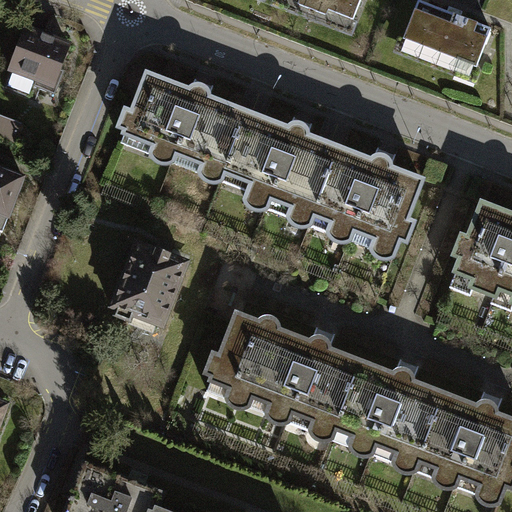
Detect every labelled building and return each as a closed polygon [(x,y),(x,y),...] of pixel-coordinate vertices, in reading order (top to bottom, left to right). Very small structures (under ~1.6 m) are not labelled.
[(354,21),(361,0),(271,0),(334,24),(338,15),(354,21)] [(416,7),(400,50),(457,71),(460,63),(476,69),(491,29),(427,5),(425,11),(416,7)] [(26,29),(10,69),(37,80),(34,86),(54,94),(63,70),(59,69),(68,46),(26,29)] [(126,132),(124,135),(154,147),(151,154),(153,160),(158,164),(167,165),(171,163),(175,156),(203,165),(200,173),(202,179),(209,183),(216,183),(221,181),(224,174),(247,115),(207,99),(207,95),(205,92),(201,89),(197,88),(193,90),(190,93),(147,76),(131,115),(125,113),(119,129),(126,132)] [(247,115),(224,174),(253,185),(246,199),(248,206),(254,211),(261,211),(268,207),(271,199),(293,208),(290,217),(292,223),(297,227),(304,227),(311,225),(314,217),(339,150),(307,137),(306,133),(304,130),(301,127),(296,127),(292,128),(289,131),(247,115)] [(0,120),(0,135),(14,141),(19,128),(0,120)] [(339,150),(314,217),(333,224),(330,231),(332,237),(338,242),(345,243),(351,239),(373,248),(376,255),(381,258),(388,259),(394,256),(400,241),(406,243),(413,224),(407,221),(422,182),(390,169),(390,165),(388,162),(384,159),(380,158),(376,160),(373,163),(339,150)] [(0,170),(0,231),(1,232),(22,179),(0,170)] [(511,217),(481,206),(467,241),(461,238),(454,257),(460,259),(455,272),(474,280),(471,288),(495,297),(498,289),(511,294),(511,217)] [(185,264),(138,246),(114,307),(117,308),(114,316),(129,322),(133,313),(161,325),(185,264)] [(248,408),(251,398),(271,404),(268,413),(270,419),(276,424),(283,425),(290,421),(293,413),(315,421),(311,430),(314,437),(319,440),(326,441),(333,438),(336,429),(361,364),(328,351),(328,347),(326,344),(322,341),(318,340),(314,342),(311,345),(277,332),(277,327),(275,323),(271,321),(267,320),(263,322),(259,324),(236,315),(219,358),(213,356),(206,374),(213,377),(211,382),(231,389),(227,400),(230,404),(235,408),(241,409),(248,408)] [(361,364),(336,429),(355,436),(351,445),(353,451),(359,456),(366,457),(372,453),(376,445),(398,453),(394,462),(397,468),(402,472),(409,473),(415,470),(444,395),(411,383),(411,379),(409,375),(405,373),(401,372),(397,374),(394,376),(361,364)] [(444,395),(415,470),(435,477),(437,483),(442,488),(450,489),(456,485),(459,477),(481,485),(478,494),(481,501),(486,504),(492,505),(499,502),(505,487),(511,489),(511,485),(511,421),(495,415),(495,411),(493,408),(489,405),(485,404),(481,406),(478,409),(444,395)] [(160,493),(82,462),(62,511),(153,511),(155,507),(160,493)]
